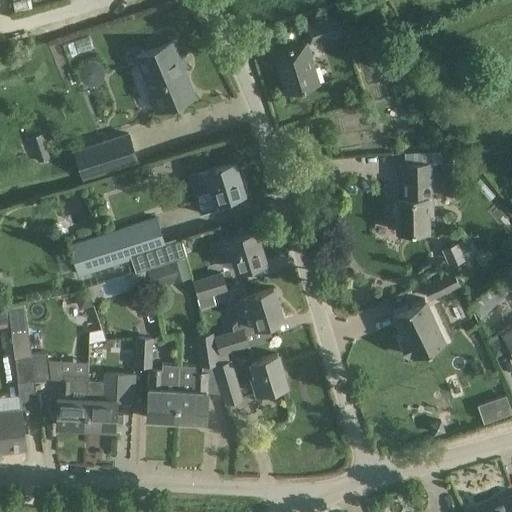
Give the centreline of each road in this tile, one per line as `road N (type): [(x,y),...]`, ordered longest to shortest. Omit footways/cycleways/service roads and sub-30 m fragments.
road 1 (unclassified): [(369,481),(251,109),(205,0)]
road 2 (unclassified): [(0,478),(333,493)]
road 3 (unclassified): [(369,481),(511,441)]
